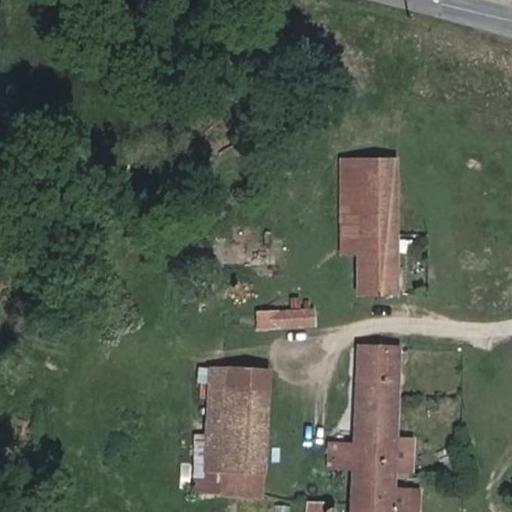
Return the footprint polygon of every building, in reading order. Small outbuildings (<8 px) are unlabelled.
[(341,163),(342,255),(357,255),(357,163),(341,163)] [(357,295),(395,296),(395,163),(357,163),(357,255),(357,295)] [(258,331),(313,327),(312,312),(257,315),(258,331)] [(399,352),(357,349),(355,404),(397,410),(399,352)] [(216,495),(260,498),(265,396),(231,393),(232,372),(210,371),(206,473),(217,474),(216,495)] [(265,396),(266,374),(232,372),(231,393),(265,396)] [(333,469),(352,470),(351,482),(393,488),(397,410),(355,404),(353,448),(334,447),(333,469)] [(351,482),(349,511),(392,511),(393,492),(393,488),(351,482)] [(392,511),(406,511),(407,492),(393,492),(392,511)]
